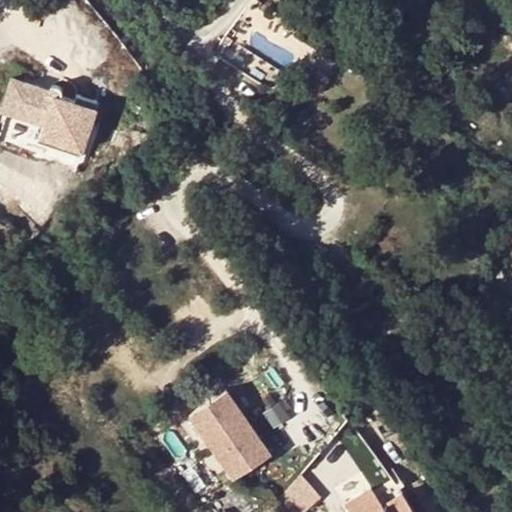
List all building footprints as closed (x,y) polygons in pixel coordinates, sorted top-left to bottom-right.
[(0,77),(8,80),(14,58),(16,51),(0,45),(0,77)] [(43,128),(37,145),(59,151),(65,135),(82,141),(94,104),(76,98),(74,105),(60,100),(60,99),(59,97),(59,95),(56,93),(54,93),(52,93),(12,80),(1,114),(43,128)] [(511,94),(503,82),(497,86),(511,106),(511,94)] [(43,128),(1,114),(0,116),(0,132),(37,145),(43,128)] [(191,423),(238,484),(276,457),(227,395),(191,423)] [(378,411),(370,416),(378,429),(386,423),(378,411)] [(367,427),(361,432),(366,440),(373,435),(367,427)] [(346,443),(286,481),(305,511),(312,511),(368,477),(346,443)] [(413,511),(403,495),(375,511),(413,511)]
